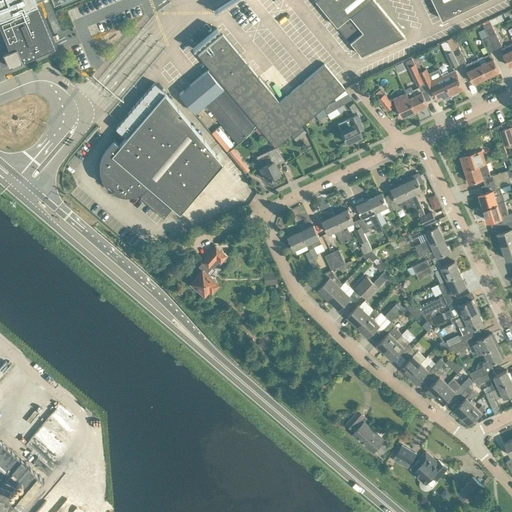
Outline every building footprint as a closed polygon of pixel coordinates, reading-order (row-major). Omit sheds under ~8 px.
[(0,0),(0,27),(9,49),(2,52),(3,53),(3,52),(8,65),(8,66),(13,64),(55,46),(54,46),(57,45),(56,44),(54,45),(37,4),(36,3),(37,3),(35,0),(0,0)] [(315,0),(361,54),(404,35),(375,0),(315,0)] [(421,0),(431,23),(440,20),(432,0),(421,0)] [(434,0),(443,19),(482,0),(434,0)] [(495,48),(502,45),(490,18),(483,22),(495,48)] [(489,51),(495,48),(483,22),(485,28),(479,31),(489,51)] [(317,70),(282,98),(279,101),(222,34),(198,54),(275,146),(345,88),(324,63),(317,70)] [(459,64),(451,47),(448,39),(442,42),(447,52),(445,52),(452,67),(459,64)] [(510,65),(511,64),(511,42),(501,48),(510,65)] [(459,64),(467,60),(459,44),(451,47),(459,64)] [(499,70),(495,61),(491,53),(484,56),(486,61),(481,64),(487,76),(499,70)] [(418,70),(413,59),(413,57),(406,60),(417,85),(424,82),(419,71),(418,70)] [(413,59),(418,70),(422,68),(417,57),(413,59)] [(487,76),(481,64),(479,58),(466,64),(474,82),(487,76)] [(400,63),(395,65),(398,72),(403,70),(400,63)] [(443,75),(433,80),(428,68),(419,71),(424,82),(427,88),(432,86),(438,99),(451,93),(443,75)] [(237,140),(245,134),(252,128),(234,105),(236,104),(208,69),(179,93),(195,112),(205,103),(237,140)] [(464,87),(459,78),(456,69),(448,73),(447,70),(441,72),(443,75),(451,93),(464,87)] [(155,82),(116,127),(125,135),(164,90),(155,82)] [(428,103),(424,94),(420,86),(412,89),(407,92),(415,109),(428,103)] [(140,190),(142,189),(144,191),(140,196),(163,217),(217,155),(164,91),(119,144),(114,139),(106,149),(105,150),(104,151),(103,153),(102,155),(101,157),(100,159),(100,160),(100,162),(99,165),(99,167),(99,169),(100,171),(100,174),(101,176),(101,177),(102,179),(103,180),(104,182),(106,184),(109,182),(114,187),(112,190),(114,191),(115,191),(117,192),(119,193),(122,193),(123,194),(125,194),(127,194),(129,194),(131,193),(133,193),(135,193),(137,192),(138,191),(140,190)] [(403,115),(415,109),(407,92),(401,95),(391,100),(385,93),(379,98),(388,109),(393,104),(397,103),(403,115)] [(323,107),(327,112),(327,113),(340,105),(336,99),(323,107)] [(353,102),(349,106),(354,112),(358,108),(353,102)] [(341,130),(342,133),(346,142),(361,135),(359,130),(362,128),(356,115),(338,123),(341,130)] [(302,126),(292,135),(296,140),(306,132),(302,126)] [(511,126),(500,130),(505,145),(511,142),(511,126)] [(503,157),(508,155),(507,154),(508,153),(503,141),(496,144),(501,156),(502,156),(503,157)] [(238,153),(234,147),(228,151),(245,172),(250,169),(237,153),(238,153)] [(273,161),(276,160),(278,163),(285,159),(274,147),(256,156),(261,166),(266,179),(271,177),(271,178),(272,178),(272,177),(279,173),(273,161)] [(486,161),(484,154),(482,148),(461,155),(465,168),(486,161)] [(490,175),(489,169),(486,161),(465,168),(469,182),(490,175)] [(494,181),(495,181),(511,175),(511,167),(492,175),(494,181)] [(424,225),(427,224),(436,219),(432,211),(426,214),(416,192),(422,189),(421,185),(424,184),(419,172),(408,177),(409,180),(404,182),(416,208),(424,225)] [(501,187),(510,184),(511,183),(511,182),(511,181),(511,175),(495,181),(497,188),(479,193),(484,207),(498,203),(505,200),(501,187)] [(411,211),(416,208),(404,182),(392,188),(397,200),(393,202),(396,210),(401,208),(400,205),(406,202),(410,211),(411,210),(411,211)] [(391,210),(382,192),(370,198),(376,210),(379,218),(384,228),(389,226),(387,223),(384,215),(383,214),(391,210)] [(370,198),(357,204),(363,216),(370,213),(378,231),(384,228),(379,218),(376,210),(370,198)] [(507,208),(500,210),(498,203),(484,207),(488,220),(502,216),(504,223),(511,219),(511,212),(509,213),(507,208)] [(354,220),(352,218),(348,208),(336,214),(348,241),(354,238),(347,223),(354,220)] [(343,243),(348,241),(336,214),(323,220),(329,232),(336,229),(343,243)] [(363,216),(359,218),(362,226),(363,230),(369,227),(363,216)] [(320,237),(318,233),(314,224),(301,230),(307,243),(310,250),(312,255),(314,257),(318,255),(315,246),(322,243),(320,237)] [(418,250),(444,238),(438,225),(426,231),(429,238),(415,245),(418,250)] [(368,238),(363,230),(362,226),(356,229),(362,241),(368,238)] [(407,242),(424,233),(421,227),(404,235),(407,242)] [(503,245),(511,242),(511,227),(498,232),(498,233),(503,245)] [(294,248),(307,243),(301,230),(289,236),(294,248)] [(362,244),(360,245),(364,254),(373,250),(368,238),(362,241),(361,242),(362,244)] [(438,256),(441,254),(450,250),(444,238),(418,250),(421,256),(434,249),(438,256)] [(506,259),(511,256),(511,242),(503,245),(507,258),(506,258),(506,259)] [(203,295),(209,287),(212,289),(215,289),(218,285),(218,282),(215,280),(216,280),(205,271),(211,264),(214,267),(219,260),(221,262),(227,254),(216,245),(198,265),(202,268),(191,281),(198,287),(196,289),(203,295)] [(339,266),(346,262),(339,248),(332,252),(339,266)] [(317,264),(314,257),(312,255),(310,250),(306,252),(313,266),(317,264)] [(374,251),(373,250),(364,254),(363,255),(368,258),(371,255),(374,251)] [(332,269),(339,266),(332,252),(325,255),(332,269)] [(416,272),(431,265),(427,258),(413,265),(416,272)] [(441,282),(448,279),(461,272),(455,260),(442,266),(442,267),(435,270),(437,276),(441,282)] [(382,261),(377,265),(380,271),(385,267),(382,261)] [(420,279),(434,272),(431,265),(416,272),(420,279)] [(343,283),(336,275),(337,274),(332,270),(316,276),(323,283),(319,288),(329,297),(343,283)] [(362,292),(368,299),(379,287),(377,285),(387,274),(384,271),(374,281),(373,281),(362,292)] [(457,289),(466,285),(461,272),(448,279),(441,282),(439,283),(444,295),(457,289)] [(266,284),(275,283),(275,274),(265,275),(266,284)] [(362,292),(373,281),(367,274),(355,286),(362,292)] [(408,286),(409,280),(406,277),(402,279),(401,285),(404,287),(408,286)] [(349,295),(355,290),(346,281),(344,283),(343,283),(329,297),(340,307),(350,296),(349,295)] [(430,310),(448,302),(444,295),(418,307),(424,314),(426,313),(430,311),(430,310)] [(473,298),(465,301),(463,295),(457,298),(448,302),(451,309),(448,310),(453,322),(457,320),(478,310),(472,299),(473,298)] [(358,325),(374,308),(365,299),(360,305),(359,304),(348,315),(358,325)] [(396,303),(385,315),(391,320),(402,309),(401,308),(404,304),(400,300),(397,304),(396,303)] [(379,323),(374,318),(380,312),(375,308),(374,309),(374,308),(358,325),(368,335),(379,323)] [(484,321),(483,322),(478,310),(457,320),(459,325),(463,334),(460,335),(462,340),(477,333),(481,331),(478,325),(484,322),(484,321)] [(385,351),(402,332),(395,325),(396,324),(391,320),(388,323),(379,332),(383,337),(377,343),(385,351)] [(427,320),(422,325),(428,330),(432,326),(427,320)] [(412,347),(408,343),(411,341),(402,332),(385,351),(393,359),(399,352),(403,356),(412,347)] [(485,351),(498,344),(493,332),(480,338),(477,333),(462,340),(454,344),(457,351),(471,345),(470,345),(474,343),(475,347),(476,346),(479,353),(484,350),(485,351)] [(425,346),(429,342),(424,337),(420,341),(425,346)] [(485,373),(482,367),(504,357),(498,344),(485,351),(488,358),(478,363),(477,368),(477,369),(470,372),(473,379),(481,375),(485,373)] [(409,374),(426,357),(418,349),(418,350),(413,346),(412,347),(403,356),(408,360),(401,367),(409,374)] [(439,368),(434,364),(435,362),(428,355),(426,357),(409,374),(417,382),(426,373),(430,377),(439,368)] [(436,395),(447,383),(443,379),(446,375),(439,368),(430,377),(434,381),(428,387),(436,395)] [(493,389),(511,379),(507,369),(496,374),(493,369),(485,373),(481,375),(484,381),(491,378),(492,381),(491,385),(493,389)] [(494,396),(502,392),(504,397),(511,393),(511,379),(493,389),(486,393),(488,398),(492,407),(498,405),(494,396)] [(465,380),(461,384),(465,389),(469,385),(465,380)] [(465,389),(461,384),(457,381),(455,384),(451,387),(447,383),(436,395),(444,403),(452,394),(457,398),(465,389)] [(470,400),(473,396),(473,397),(477,392),(469,385),(465,389),(457,398),(461,402),(454,408),(462,416),(474,404),(470,400)] [(47,398),(41,410),(50,414),(53,408),(61,411),(59,414),(64,416),(65,414),(68,415),(71,410),(47,398)] [(485,408),(482,404),(481,404),(478,407),(474,404),(462,416),(470,424),(485,408)] [(384,438),(364,421),(368,417),(359,409),(347,423),(353,428),(356,430),(354,433),(373,450),(384,438)] [(0,511),(13,511),(51,467),(46,459),(44,461),(37,455),(33,458),(17,445),(37,472),(0,442),(0,511)] [(396,454),(410,463),(417,452),(403,444),(396,454)] [(437,460),(426,450),(420,458),(424,461),(420,466),(415,462),(411,467),(415,471),(414,472),(426,482),(432,475),(437,479),(448,467),(439,459),(437,460)] [(457,494),(468,504),(469,504),(485,486),(473,476),(457,494)]
